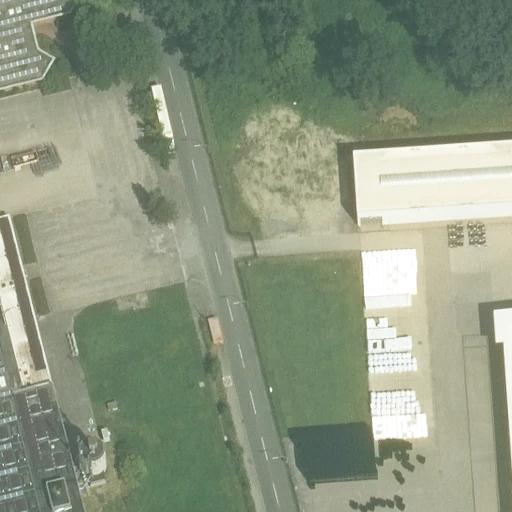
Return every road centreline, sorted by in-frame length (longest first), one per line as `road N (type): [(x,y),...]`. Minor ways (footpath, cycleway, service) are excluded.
road 1 (residential): [(149,0),(279,511)]
road 2 (unknown): [(135,511),(25,116)]
